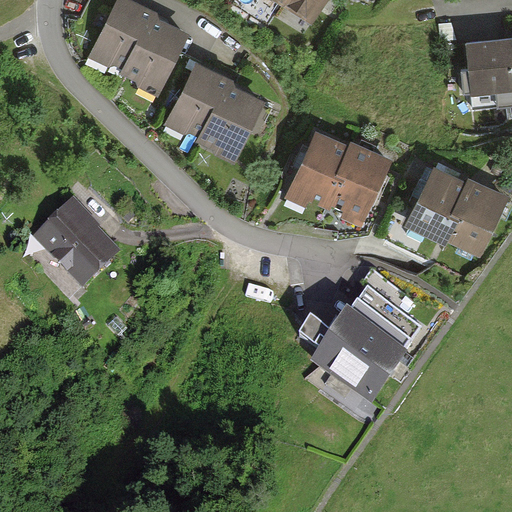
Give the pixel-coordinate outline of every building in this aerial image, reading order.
[(111,0),(85,56),(119,72),(143,21),(146,15),(113,0),(111,0)] [(320,0),(286,0),(286,2),(310,17),(320,0)] [(177,38),(143,21),(119,72),(115,80),(149,96),(177,38)] [(511,38),(460,45),(466,95),(511,90),(511,38)] [(164,121),(198,137),(222,86),(225,80),(191,64),(164,121)] [(257,103),(222,86),(198,137),(194,145),(229,161),(257,103)] [(343,154),(309,138),(283,192),(317,208),(320,201),(343,154)] [(381,163),(346,147),(343,154),(320,201),(355,217),(381,163)] [(460,186),(426,170),(400,224),(434,240),(438,232),(460,186)] [(498,195),(463,179),(460,186),(438,232),(472,249),(498,195)] [(105,255),(62,205),(26,236),(69,286),(105,255)] [(315,364),(369,400),(418,328),(364,292),(315,364)]
